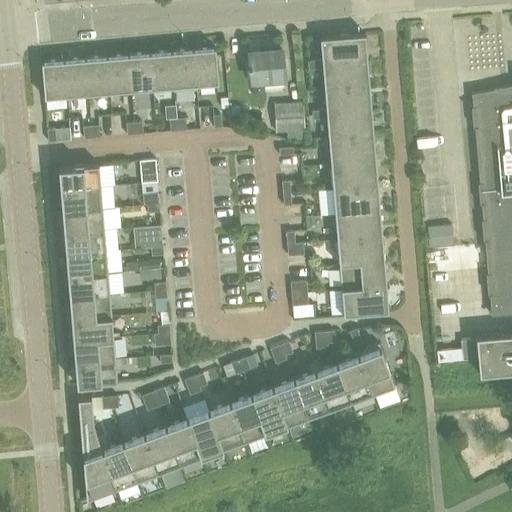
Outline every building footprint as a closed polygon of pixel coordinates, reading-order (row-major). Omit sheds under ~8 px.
[(320,37),(321,57),(322,63),(367,59),(365,33),(320,37)] [(216,46),(194,48),(197,83),(219,81),(216,46)] [(249,78),(282,74),(279,46),(246,49),(249,78)] [(186,48),(172,50),(175,85),(197,83),(194,48),(186,48)] [(172,50),(151,51),(154,87),(175,85),(172,50)] [(145,52),(129,53),(132,89),(154,87),(151,51),(145,52)] [(113,55),(107,55),(110,91),(132,89),(129,53),(113,55)] [(101,56),(86,57),(89,92),(110,91),(107,55),(101,56)] [(86,57),(64,59),(67,94),(89,92),(86,57)] [(308,70),(315,69),(314,57),(307,58),(308,70)] [(322,69),(322,63),(321,57),(314,57),(315,69),(322,69)] [(64,59),(41,61),(44,96),(67,94),(64,59)] [(322,63),(322,69),(324,88),(369,84),(367,59),(322,63)] [(477,90),(472,91),(475,130),(479,172),(485,245),(491,313),(511,311),(511,82),(502,85),(492,87),(481,90),(477,90)] [(324,88),(326,107),(326,113),(371,109),(370,91),(369,84),(324,88)] [(229,106),(228,103),(228,96),(220,97),(221,107),(229,106)] [(276,130),(294,129),(295,138),(304,137),(303,104),(275,106),(276,130)] [(238,105),(230,105),(229,113),(238,114),(238,105)] [(326,113),(326,107),(318,108),(320,120),(327,119),(326,113)] [(318,108),(311,108),(312,120),(320,120),(318,108)] [(326,113),(327,119),(328,138),(373,134),(373,126),(371,109),(326,113)] [(221,113),(213,114),(214,126),(222,125),(221,113)] [(186,116),(178,117),(179,129),(187,128),(186,116)] [(178,117),(170,118),(171,130),(179,129),(178,117)] [(135,121),(136,133),(144,132),(143,120),(135,121)] [(136,133),(135,121),(127,121),(128,133),(136,133)] [(92,124),(84,125),(85,137),(93,136),(92,124)] [(100,124),(92,124),(93,136),(101,136),(100,124)] [(57,127),(49,128),(50,140),(58,139),(57,127)] [(328,138),(330,163),(376,159),(373,134),(328,138)] [(287,154),(286,142),(278,142),(279,154),(287,154)] [(289,154),(290,178),(303,177),(302,154),(289,154)] [(155,158),(139,159),(141,181),(157,180),(155,158)] [(377,178),(376,159),(330,163),(332,188),(378,184),(377,178)] [(98,164),(58,167),(59,181),(60,189),(100,186),(98,164)] [(289,180),(281,181),(282,192),(290,192),(289,180)] [(332,188),(335,213),(380,210),(378,192),(378,184),(332,188)] [(100,186),(60,189),(60,196),(62,211),(102,207),(100,186)] [(291,204),(290,192),(282,192),(283,204),(291,204)] [(147,204),(159,203),(158,195),(146,196),(147,204)] [(159,203),(147,204),(147,212),(159,211),(159,203)] [(104,229),(102,207),(62,211),(64,232),(104,229)] [(335,213),(337,238),(382,235),(380,210),(335,213)] [(106,250),(104,229),(64,232),(65,254),(106,250)] [(295,242),(294,230),(286,231),(287,243),(295,242)] [(337,238),(339,264),(384,260),(382,235),(337,238)] [(150,239),(150,247),(162,246),(162,238),(150,239)] [(296,254),(295,242),(287,243),(288,255),(296,254)] [(150,247),(151,255),(163,254),(162,246),(150,247)] [(106,250),(65,254),(67,275),(107,272),(106,250)] [(140,269),(160,267),(160,258),(139,259),(140,269)] [(339,264),(341,289),(386,285),(384,260),(339,264)] [(161,267),(150,268),(151,278),(161,277),(161,267)] [(107,272),(67,275),(69,297),(109,293),(107,272)] [(299,292),(298,280),(290,281),(291,293),(299,292)] [(153,282),(154,290),(166,289),(165,281),(153,282)] [(341,289),(343,314),(388,310),(386,290),(386,285),(341,289)] [(166,289),(154,290),(155,298),(167,297),(166,289)] [(300,304),(299,292),(291,293),(292,305),(300,304)] [(109,293),(69,297),(70,311),(71,318),(111,315),(109,293)] [(111,315),(71,318),(71,325),(73,340),(113,336),(111,315)] [(157,325),(157,333),(169,332),(169,324),(157,325)] [(349,330),(353,341),(361,338),(357,328),(357,327),(349,330)] [(326,330),(327,342),(335,341),(334,329),(326,330)] [(326,330),(318,330),(319,342),(327,342),(326,330)] [(511,331),(476,335),(479,372),(511,369),(511,331)] [(157,333),(158,341),(170,340),(169,332),(157,333)] [(115,358),(113,336),(73,340),(74,361),(115,358)] [(288,340),(281,343),(285,354),(292,351),(288,340)] [(281,343),(273,345),(277,357),(285,354),(281,343)] [(461,357),(460,345),(437,347),(437,359),(461,357)] [(394,384),(380,346),(358,354),(372,392),(394,384)] [(171,353),(159,354),(160,362),(172,361),(171,353)] [(372,392),(358,354),(337,362),(351,400),(372,392)] [(246,356),(238,358),(242,370),(250,367),(246,356)] [(117,380),(115,358),(74,361),(76,383),(117,380)] [(238,358),(231,361),(235,372),(242,370),(238,358)] [(351,400),(337,362),(315,370),(329,408),(351,400)] [(329,408),(315,370),(294,378),(308,416),(329,408)] [(195,374),(199,385),(207,383),(203,371),(195,374)] [(195,374),(188,377),(192,388),(199,385),(195,374)] [(286,424),(308,416),(294,378),(279,383),(272,386),(286,424)] [(286,424),(272,386),(251,394),(265,432),(286,424)] [(152,390),(157,401),(164,398),(160,387),(152,390)] [(152,390),(145,393),(149,404),(157,401),(152,390)] [(109,394),(110,406),(118,405),(117,393),(109,394)] [(109,394),(101,395),(102,407),(110,406),(109,394)] [(265,432),(251,394),(230,402),(244,439),(265,432)] [(94,429),(91,396),(77,397),(83,456),(86,498),(115,487),(101,449),(94,429)] [(244,439),(230,402),(208,409),(222,447),(244,439)] [(222,447),(208,409),(187,417),(201,455),(222,447)] [(201,455),(187,417),(165,425),(179,463),(201,455)] [(179,463),(165,425),(144,433),(158,471),(179,463)] [(158,471),(144,433),(123,441),(137,479),(158,471)] [(137,479),(123,441),(101,449),(115,487),(137,479)] [(130,508),(150,502),(145,485),(125,491),(130,508)]
